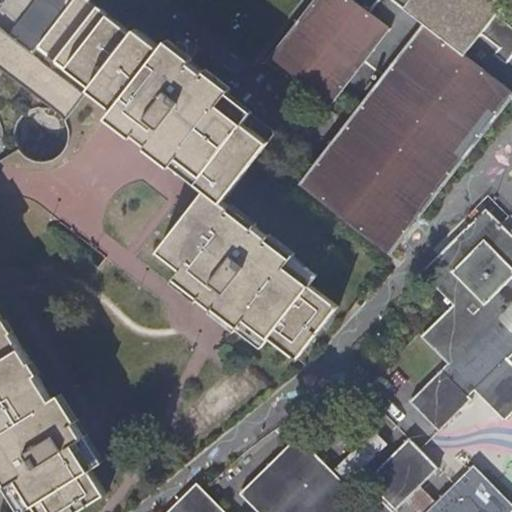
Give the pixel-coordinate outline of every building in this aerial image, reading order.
[(40,0),(13,36),(35,53),(40,47),(75,0),(40,0)] [(134,32),(90,0),(75,0),(40,47),(92,88),(91,90),(115,108),(112,112),(113,113),(121,103),(132,112),(129,115),(128,119),(130,122),(138,129),(137,131),(138,132),(140,130),(152,140),(150,143),(151,144),(156,138),(169,148),(165,154),(198,180),(208,188),(225,201),(270,141),(246,122),(252,115),(227,95),(231,91),(193,62),(195,58),(186,52),(188,49),(189,45),(187,42),(183,41),(180,42),(177,45),(170,39),(163,47),(138,27),(134,32)] [(404,237),(511,98),(511,53),(506,61),(496,54),(502,47),(483,32),(497,14),(505,3),(501,0),(410,0),(404,8),(393,0),(380,0),(369,13),(355,2),(352,0),(316,0),(267,61),(276,69),(328,109),(344,89),(362,103),(353,115),(301,183),(312,192),(392,253),(404,237)] [(393,0),(404,8),(410,0),(393,0)] [(511,53),(511,25),(497,14),(483,32),(502,47),(496,54),(506,61),(511,53)] [(35,53),(13,36),(0,26),(0,67),(10,76),(67,119),(86,93),(35,53)] [(312,284),(320,274),(225,201),(208,188),(160,251),(184,269),(176,279),(201,299),(204,295),(217,306),(214,309),(216,310),(220,304),(233,313),(230,317),(240,326),(239,328),(264,346),(272,337),(300,359),(340,306),(312,284)] [(511,367),(508,364),(511,360),(511,236),(489,212),(424,274),(455,307),(423,337),(451,367),(418,398),(410,405),(439,435),(473,403),(471,400),(477,395),(506,426),(511,419),(511,367)] [(0,458),(5,466),(0,470),(26,511),(37,505),(41,511),(78,511),(109,492),(94,468),(104,462),(61,394),(56,398),(39,373),(41,372),(7,319),(5,320),(0,311),(0,458)] [(368,432),(363,450),(381,455),(385,436),(368,432)] [(243,493),(260,511),(348,511),(362,499),(302,437),(243,493)] [(363,486),(384,509),(387,511),(394,511),(407,500),(423,485),(437,471),(409,442),(363,486)] [(511,501),(476,464),(438,501),(426,511),(510,511),(511,511),(511,501)] [(229,511),(208,489),(202,482),(169,511),(229,511)] [(426,511),(438,501),(423,485),(407,500),(418,511),(426,511)]
